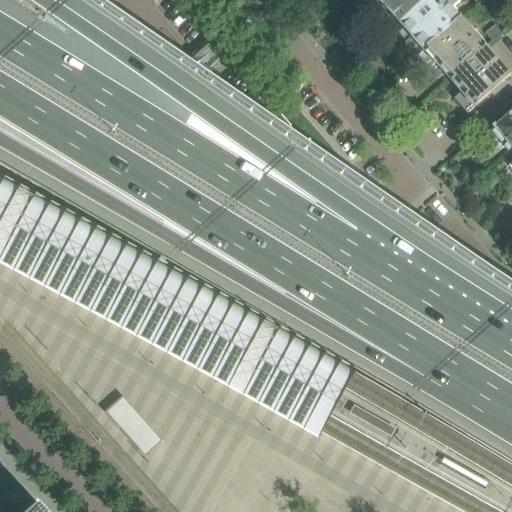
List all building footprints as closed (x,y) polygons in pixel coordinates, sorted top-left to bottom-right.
[(400,25),(428,0),(371,0),(367,3),(380,17),(387,11),(400,25)] [(456,0),(444,0),(443,2),(441,0),(428,0),(400,25),(405,31),(400,36),(407,44),(405,46),(408,53),(413,58),(418,59),(461,21),(451,11),(460,3),(456,0)] [(449,80),(485,48),(461,21),(418,59),(419,66),(424,71),(429,73),(431,72),(438,79),(444,74),(449,80)] [(495,27),(485,35),(491,42),(501,34),(495,27)] [(510,77),(503,70),(485,48),(449,80),(462,95),(454,101),(467,116),(488,97),(491,100),(506,86),(503,83),(510,77)] [(163,245),(85,157),(21,85),(0,104),(0,165),(153,254),(163,245)] [(511,112),(493,129),(494,131),(488,136),(499,149),(506,143),(511,149),(511,112)] [(207,291),(0,177),(0,268),(54,298),(148,350),(319,443),(323,436),(354,376),(356,374),(207,291)] [(163,442),(123,398),(105,414),(145,459),(163,442)] [(351,414),(349,418),(390,442),(393,438),(395,433),(354,410),(351,414)] [(442,465),(440,469),(484,494),(487,490),(489,485),(445,460),(442,465)]
